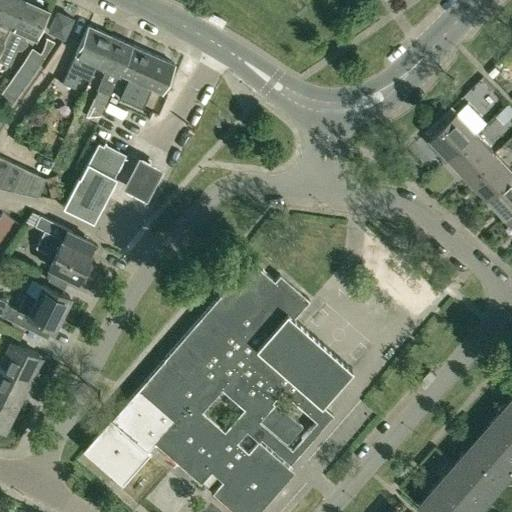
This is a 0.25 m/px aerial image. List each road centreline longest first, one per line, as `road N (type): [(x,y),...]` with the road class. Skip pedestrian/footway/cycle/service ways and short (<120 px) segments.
road 1 (residential): [(34,486),(128,299),(216,192),(251,183),(322,193)]
road 2 (residential): [(328,511),(511,298)]
road 3 (residential): [(131,0),(311,105),(330,108)]
road 4 (residential): [(322,193),(388,199),(424,213),(511,295)]
road 5 (residential): [(330,108),(355,108),(383,94),(478,0)]
